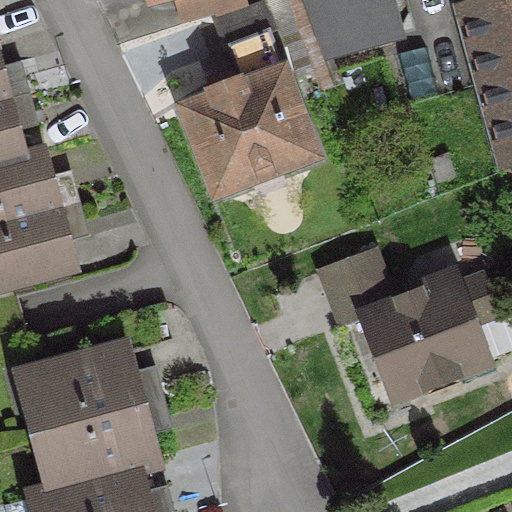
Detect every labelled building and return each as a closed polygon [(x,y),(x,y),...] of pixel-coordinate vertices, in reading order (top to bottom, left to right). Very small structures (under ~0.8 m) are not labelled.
[(179,110),(211,192),(308,156),(280,82),(308,71),(282,0),(262,0),(271,26),(225,44),(239,82),(234,84),(233,81),(205,92),(208,99),(179,110)] [(303,0),(323,57),(393,38),(382,0),(303,0)] [(511,0),(494,0),(459,10),(459,9),(455,10),(456,14),(457,14),(495,154),(494,154),(495,158),(507,153),(511,165),(511,164),(511,0)] [(16,157),(1,102),(0,102),(0,162),(36,153),(36,152),(16,157)] [(0,223),(52,210),(36,153),(0,162),(0,223)] [(52,210),(0,223),(0,287),(68,269),(52,210)] [(314,271),(326,302),(382,281),(371,250),(314,271)] [(478,275),(360,318),(390,397),(479,363),(465,326),(495,316),(478,275)] [(39,433),(136,406),(120,347),(23,374),(39,433)] [(151,463),(144,436),(136,406),(39,433),(54,488),(34,493),(35,495),(151,463)] [(151,465),(151,463),(35,495),(39,511),(143,511),(132,470),(151,465)]
